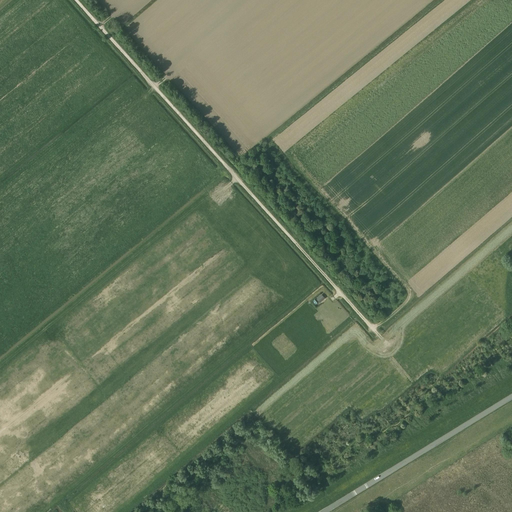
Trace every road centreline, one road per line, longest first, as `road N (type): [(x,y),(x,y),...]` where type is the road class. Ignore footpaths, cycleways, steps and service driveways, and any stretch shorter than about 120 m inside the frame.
road 1 (track): [(339,292),(74,0)]
road 2 (track): [(0,369),(238,180)]
road 3 (tertiary): [(325,511),(511,397)]
